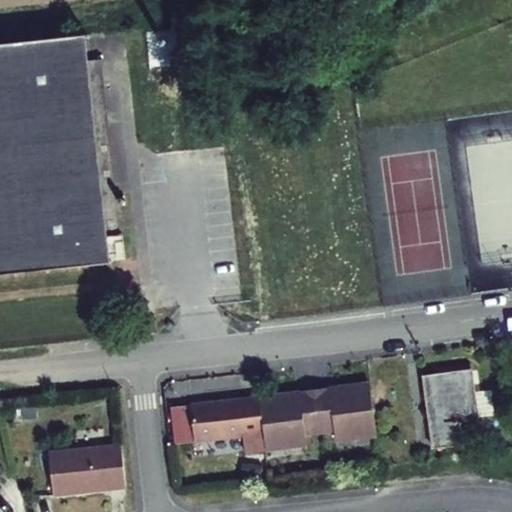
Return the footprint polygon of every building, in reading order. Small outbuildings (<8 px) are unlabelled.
[(126,234),(105,58),(87,60),(84,35),(0,45),(0,276),(112,263),(109,236),(126,234)] [(511,403),(511,355),(465,362),(475,432),(503,428),(500,405),(511,403)] [(341,388),(332,400),(317,402),(321,430),(334,429),(335,439),(377,433),(371,383),(341,388)] [(332,400),(341,388),(315,391),(317,402),(332,400)] [(317,402),(315,391),(290,395),(304,404),(317,402)] [(304,404),(290,395),(261,400),(268,449),(309,443),(307,433),(321,430),(317,402),(304,404)] [(239,401),(190,408),(195,446),(244,439),(246,452),(268,449),(261,400),(239,403),(239,401)] [(129,487),(124,444),(52,452),(57,495),(129,487)]
